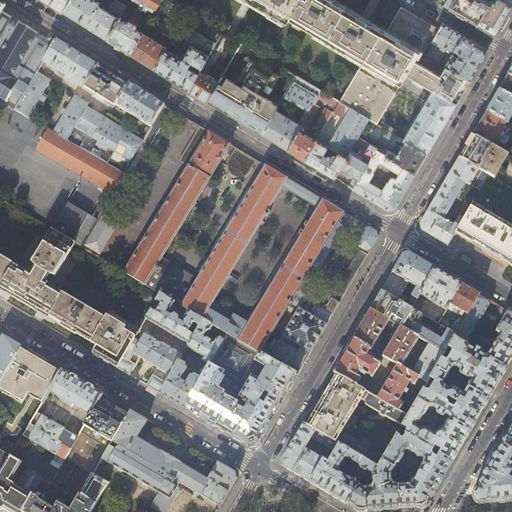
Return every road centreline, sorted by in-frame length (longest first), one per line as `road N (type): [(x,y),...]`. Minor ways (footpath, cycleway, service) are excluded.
road 1 (residential): [(18,0),(399,232)]
road 2 (residential): [(258,469),(0,317)]
road 3 (residential): [(258,469),(399,232)]
road 4 (residential): [(399,232),(504,51)]
road 5 (residential): [(511,391),(438,511)]
road 6 (residential): [(399,232),(511,299)]
